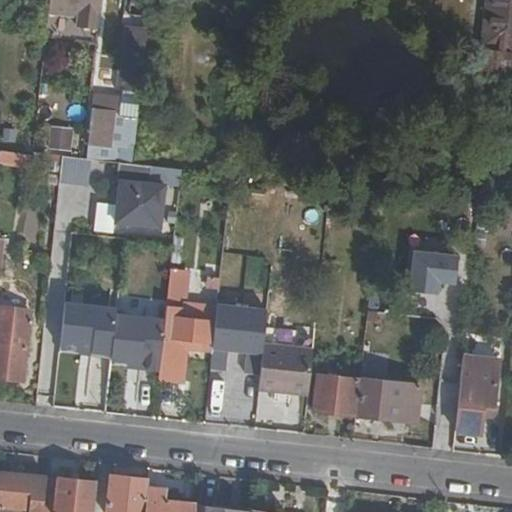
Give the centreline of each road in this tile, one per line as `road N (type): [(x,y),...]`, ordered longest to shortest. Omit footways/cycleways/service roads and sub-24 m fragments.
road 1 (residential): [(0,429),(367,470)]
road 2 (residential): [(511,486),(367,470)]
